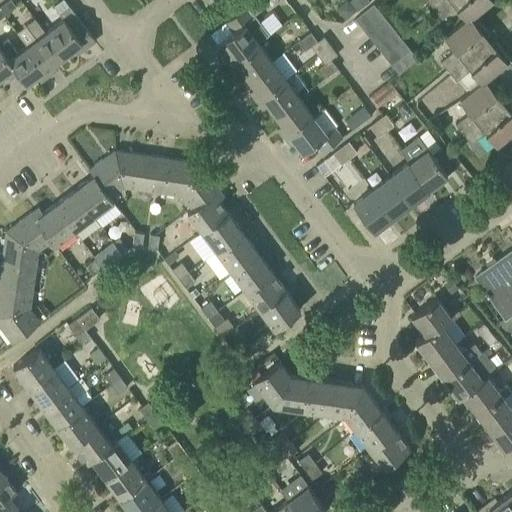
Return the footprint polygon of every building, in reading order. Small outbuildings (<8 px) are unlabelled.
[(12,0),(7,0),(0,5),(0,10),(3,15),(16,5),(12,0)] [(349,0),(357,10),(369,0),(349,0)] [(456,7),(466,19),(474,13),(490,0),(491,0),(492,0),(426,0),(432,7),(441,0),(447,0),(435,10),(442,18),(456,7)] [(355,18),(362,27),(380,12),(374,4),(355,18)] [(45,32),(63,56),(73,49),(77,54),(95,40),(69,5),(58,13),(63,18),(45,31),(45,32)] [(252,16),(245,7),(226,21),(233,31),(220,41),(228,51),(222,55),(229,63),(259,41),(269,34),(254,14),(252,16)] [(362,27),(369,36),(387,21),(380,12),(362,27)] [(489,31),(474,13),(466,19),(444,36),(455,49),(441,61),(447,69),(462,57),(464,61),(450,72),(457,80),(471,69),(481,81),(489,75),(506,62),(511,59),(495,39),(499,36),(492,29),(489,31)] [(53,63),(63,56),(45,32),(45,31),(35,17),(25,24),(35,39),(27,45),(49,75),(57,68),(53,63)] [(369,36),(377,45),(395,30),(387,21),(369,36)] [(377,45),(384,54),(402,40),(395,30),(377,45)] [(304,49),(311,45),(317,40),(310,31),(298,40),(304,49)] [(311,45),(318,54),(330,45),(324,36),(317,41),(317,40),(311,45)] [(7,38),(0,43),(0,46),(9,58),(8,59),(19,72),(18,73),(26,83),(36,76),(40,81),(49,75),(27,45),(17,52),(7,38)] [(384,54),(391,64),(409,48),(402,40),(384,54)] [(247,77),(272,59),(259,41),(229,63),(235,72),(240,68),(247,77)] [(318,54),(324,62),(325,62),(330,58),(331,58),(337,54),(330,45),(318,54)] [(19,72),(8,59),(9,58),(0,46),(0,77),(6,73),(10,79),(18,73),(19,72)] [(417,58),(409,48),(391,64),(398,73),(417,58)] [(324,62),(324,63),(318,68),(325,76),(337,67),(331,58),(330,58),(325,62),(324,62)] [(272,59),(247,77),(255,87),(249,91),(256,100),(286,78),(272,59)] [(479,124),(465,135),(471,143),(485,132),(496,145),(511,131),(511,104),(510,102),(511,100),(511,97),(507,91),(504,94),(489,75),(481,81),(459,99),(470,112),(456,124),(462,132),(476,121),(479,124)] [(268,104),(275,114),(299,96),(286,78),(256,100),(262,108),(268,104)] [(377,105),(395,90),(388,81),(370,96),(377,105)] [(299,96),(275,114),(282,124),(277,128),(283,137),(313,115),(299,96)] [(371,115),(364,104),(357,109),(365,120),(371,115)] [(342,137),(334,126),(337,124),(324,106),(313,115),(283,137),(289,145),(295,141),(302,151),(315,142),(322,151),(342,137)] [(377,119),(386,130),(394,124),(385,113),(377,119)] [(378,136),(386,130),(377,119),(369,125),(378,136)] [(349,140),(341,146),(349,157),(357,151),(349,140)] [(333,152),(341,163),(349,157),(341,146),(333,152)] [(427,148),(409,161),(429,188),(447,174),(427,148)] [(93,175),(111,196),(124,186),(114,149),(89,168),(93,175)] [(138,188),(143,153),(114,149),(124,186),(138,188)] [(143,153),(138,188),(167,192),(172,158),(143,153)] [(172,158),(167,192),(182,194),(200,162),(172,158)] [(410,202),(429,188),(409,161),(390,175),(410,202)] [(200,162),(182,194),(192,207),(213,192),(219,187),(200,162)] [(111,196),(93,175),(74,189),(94,215),(114,200),(111,196)] [(390,175),(372,189),(391,216),(410,202),(390,175)] [(94,215),(74,189),(55,203),(74,229),(94,215)] [(373,229),(391,216),(372,189),(353,203),(373,229)] [(213,192),(192,207),(187,210),(202,230),(227,211),(213,192)] [(36,217),(52,239),(55,244),(74,229),(55,203),(36,217)] [(6,230),(38,250),(52,239),(36,217),(31,211),(6,230)] [(216,250),(242,230),(227,211),(202,230),(216,250)] [(38,250),(6,230),(2,259),(36,264),(38,250)] [(256,250),(242,230),(216,250),(231,270),(256,250)] [(134,231),(132,245),(142,247),(144,233),(134,231)] [(150,234),(149,235),(147,247),(157,249),(159,235),(150,234)] [(94,256),(95,258),(102,267),(122,253),(114,242),(94,256)] [(511,309),(511,248),(475,275),(485,289),(484,290),(487,295),(488,294),(504,315),(511,309)] [(256,250),(231,270),(245,289),(271,269),(256,250)] [(86,265),(93,274),(102,267),(95,258),(86,265)] [(36,264),(2,259),(0,269),(0,287),(32,293),(36,264)] [(188,271),(181,261),(171,268),(179,278),(188,271)] [(285,289),(271,269),(245,289),(259,308),(285,289)] [(179,278),(186,287),(195,280),(188,271),(179,278)] [(32,293),(0,287),(0,314),(30,308),(32,293)] [(285,289),(259,308),(274,328),(300,309),(285,289)] [(411,315),(425,334),(441,321),(449,315),(448,312),(437,296),(411,315)] [(200,307),(208,317),(218,310),(210,300),(200,307)] [(77,317),(85,328),(100,318),(91,306),(77,317)] [(30,308),(0,314),(0,325),(12,342),(40,321),(30,308)] [(208,317),(214,326),(224,319),(218,310),(208,317)] [(85,328),(77,317),(68,323),(76,335),(85,328)] [(428,359),(455,339),(441,321),(425,334),(415,341),(428,359)] [(85,328),(76,335),(75,336),(82,344),(91,337),(85,328)] [(244,345),(234,353),(241,362),(251,355),(270,341),(264,333),(245,347),(244,345)] [(443,378),(469,358),(470,359),(481,351),(474,342),(462,350),(455,339),(428,359),(443,378)] [(13,366),(27,386),(53,366),(38,346),(13,366)] [(97,346),(87,354),(94,363),(104,356),(97,346)] [(457,398),(462,394),(488,375),(497,368),(482,349),(481,351),(470,359),(469,358),(443,378),(457,398)] [(254,378),(272,404),(290,374),(279,359),(254,378)] [(68,386),(53,366),(27,386),(42,405),(68,386)] [(104,374),(111,383),(120,376),(113,367),(104,374)] [(272,404),(303,408),(307,376),(290,374),(272,404)] [(506,384),(499,390),(488,375),(462,394),(476,413),(509,388),(506,384)] [(111,383),(118,393),(127,386),(120,376),(111,383)] [(331,380),(307,376),(303,408),(327,412),(331,380)] [(327,412),(344,414),(362,384),(331,380),(327,412)] [(354,428),(381,409),(362,384),(344,414),(354,428)] [(42,405),(56,424),(82,405),(68,386),(42,405)] [(509,388),(476,413),(490,431),(511,414),(511,407),(503,396),(511,390),(509,388)] [(138,408),(145,418),(155,410),(148,401),(138,408)] [(96,425),(82,405),(56,424),(71,444),(96,425)] [(245,424),(255,417),(247,407),(238,414),(245,424)] [(354,428),(369,448),(395,428),(381,409),(354,428)] [(162,420),(155,410),(145,418),(153,427),(162,420)] [(511,414),(490,431),(504,450),(511,444),(511,414)] [(252,433),(262,426),(255,417),(245,424),(252,433)] [(85,464),(91,459),(111,444),(96,425),(71,444),(85,464)] [(395,428),(369,448),(384,467),(410,448),(395,428)] [(273,438),(263,446),(269,453),(279,445),(280,447),(290,440),(283,431),(273,438)] [(117,440),(111,444),(91,459),(106,478),(131,459),(117,440)] [(177,440),(167,447),(174,456),(184,449),(177,440)] [(287,457),(293,452),(297,449),(290,440),(280,447),(286,455),(287,457)] [(286,455),(280,447),(279,445),(269,453),(259,461),(266,470),(286,455)] [(184,449),(174,456),(181,466),(191,459),(184,449)] [(298,459),(305,469),(315,462),(307,452),(298,459)] [(106,478),(120,498),(146,478),(131,459),(106,478)] [(257,477),(266,470),(259,461),(250,468),(257,477)] [(315,462),(305,469),(312,478),(322,471),(315,462)] [(0,501),(9,495),(16,491),(0,469),(0,501)] [(120,498),(130,511),(140,511),(160,497),(146,478),(120,498)] [(213,494),(215,480),(206,478),(203,492),(213,494)] [(221,481),(219,495),(228,496),(231,482),(221,481)] [(307,484),(288,498),(297,511),(324,511),(327,510),(307,484)] [(335,489),(325,496),(332,506),(342,499),(335,489)] [(478,509),(477,509),(476,509),(477,511),(511,511),(511,498),(508,493),(481,511),(478,511),(477,510),(478,509)] [(0,511),(21,511),(9,495),(0,501),(0,511)] [(140,511),(171,511),(160,497),(140,511)] [(297,511),(288,498),(269,511),(297,511)] [(267,511),(261,503),(248,511),(267,511)]
